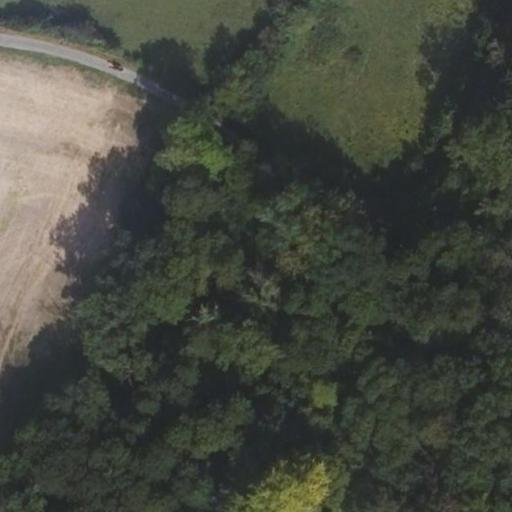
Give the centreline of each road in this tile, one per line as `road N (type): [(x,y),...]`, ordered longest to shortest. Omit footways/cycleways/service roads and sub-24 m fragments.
road 1 (track): [(21,40),(135,78),(423,211),(511,6)]
road 2 (track): [(423,211),(477,445),(462,511)]
